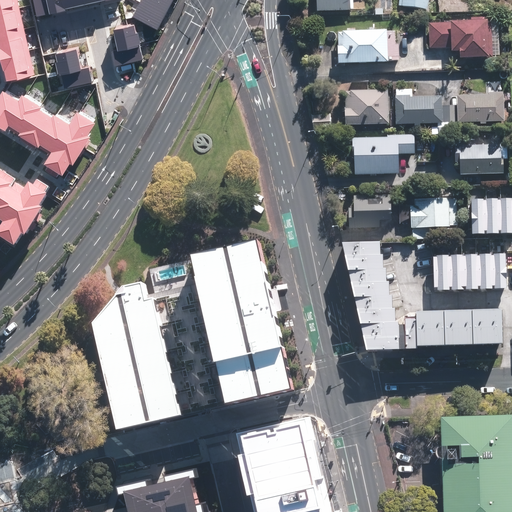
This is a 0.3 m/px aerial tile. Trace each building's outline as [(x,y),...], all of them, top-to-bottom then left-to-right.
[(34,0),(37,12),(66,5),(66,3),(81,0),(34,0)] [(161,25),(173,0),(144,0),(138,13),(161,25)] [(314,0),(315,12),(348,11),(348,0),(314,0)] [(426,0),(400,0),(400,6),(426,9),(426,0)] [(450,53),(459,53),(459,57),(488,56),(493,57),(492,17),(471,18),(471,22),(429,24),(429,48),(450,48),(450,53)] [(144,58),(137,21),(117,25),(121,47),(114,49),(117,63),(144,58)] [(387,32),(386,30),(342,32),(342,33),(338,33),(338,46),(337,47),(338,64),(388,62),(388,60),(400,60),(399,44),(395,44),(395,32),(387,32)] [(84,68),(79,43),(57,48),(59,56),(57,57),(60,69),(62,68),(65,84),(94,78),(91,67),(84,68)] [(388,91),(350,91),(350,93),(345,93),(346,108),(344,108),(345,125),(389,124),(388,91)] [(394,96),(395,125),(438,124),(438,127),(455,127),(455,123),(456,122),(457,122),(458,123),(504,121),(503,92),(488,93),(489,95),(456,96),(457,104),(442,105),(442,96),(410,98),(410,95),(394,96)] [(9,95),(0,97),(0,108),(11,105),(9,95)] [(37,112),(34,101),(0,109),(0,201),(58,186),(59,150),(54,139),(100,128),(92,98),(37,112)] [(387,138),(352,138),(353,157),(354,157),(354,175),(398,174),(398,154),(415,154),(414,135),(387,135),(387,138)] [(501,157),(500,145),(454,146),(455,163),(460,163),(460,175),(465,175),(465,183),(482,182),(482,174),(504,173),(503,157),(501,157)] [(391,194),(354,196),(355,207),(349,207),(350,229),(381,228),(380,221),(392,221),(391,194)] [(449,200),(449,198),(414,199),(414,206),(410,206),(411,229),(414,228),(414,239),(433,238),(432,227),(450,227),(450,225),(458,225),(457,199),(449,200)] [(471,199),(472,234),(508,233),(508,199),(471,199)] [(255,239),(192,254),(226,402),(289,387),(255,239)] [(380,241),(343,242),(345,255),(380,254),(380,241)] [(504,253),(490,254),(491,288),(506,287),(504,253)] [(380,254),(345,255),(348,269),(383,268),(383,254),(380,254)] [(476,254),(462,255),(463,289),(478,289),(476,254)] [(476,254),(478,289),(491,288),(490,254),(476,254)] [(449,255),(436,256),(437,290),(451,289),(449,255)] [(449,255),(451,289),(463,289),(462,255),(449,255)] [(383,268),(348,269),(352,282),(387,281),(386,268),(383,268)] [(387,281),(352,282),(354,296),(390,295),(389,281),(387,281)] [(143,301),(139,283),(122,287),(91,322),(116,430),(178,416),(151,299),(143,301)] [(390,295),(354,296),(358,309),(392,308),(392,295),(390,295)] [(392,308),(358,309),(361,322),(395,322),(395,308),(392,308)] [(486,309),(472,310),(473,343),(487,343),(486,309)] [(501,309),(486,309),(487,343),(503,342),(501,309)] [(458,310),(444,311),(445,345),(459,344),(458,310)] [(472,310),(458,310),(459,344),(473,343),(472,310)] [(429,311),(416,312),(417,315),(418,346),(431,345),(429,311)] [(444,311),(429,311),(431,345),(445,345),(444,311)] [(418,346),(417,315),(405,316),(406,348),(418,347),(418,346)] [(395,322),(361,322),(365,338),(399,337),(399,321),(395,322)] [(399,337),(365,338),(367,350),(399,349),(399,337)] [(511,511),(511,414),(442,416),(444,511),(511,511)] [(337,511),(314,416),(245,433),(264,511),(337,511)] [(240,450),(234,423),(210,428),(216,455),(240,450)] [(216,455),(210,428),(184,433),(190,461),(216,455)] [(196,511),(189,477),(123,491),(127,511),(196,511)]
